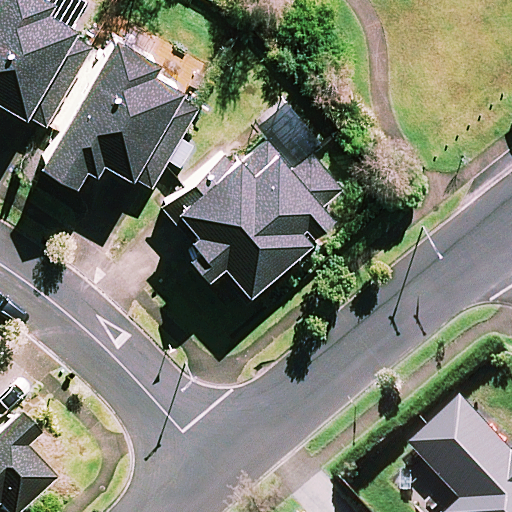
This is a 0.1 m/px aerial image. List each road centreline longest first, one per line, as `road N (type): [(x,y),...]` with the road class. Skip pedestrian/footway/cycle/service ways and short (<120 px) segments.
road 1 (residential): [(212,459),(511,219)]
road 2 (residential): [(212,459),(137,379),(0,259)]
